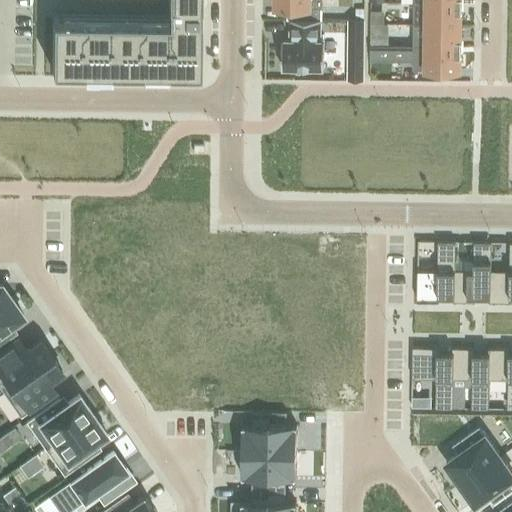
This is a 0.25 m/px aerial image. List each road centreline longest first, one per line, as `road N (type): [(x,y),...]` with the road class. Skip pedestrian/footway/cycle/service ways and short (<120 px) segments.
road 1 (residential): [(230,100),(231,214),(511,217)]
road 2 (residential): [(29,205),(29,264),(187,483),(193,511)]
road 3 (unclassified): [(0,98),(230,100)]
road 4 (residential): [(375,241),(373,454)]
